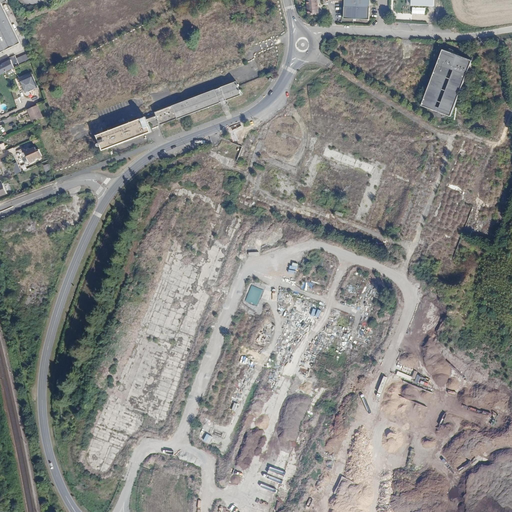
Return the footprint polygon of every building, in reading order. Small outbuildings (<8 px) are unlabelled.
[(0,0),(0,52),(19,42),(0,4),(0,3),(6,0),(5,0),(0,0)] [(307,8),(308,13),(319,12),(317,0),(306,0),(307,5),(308,5),(309,7),(307,8)] [(369,8),(344,8),(344,20),(353,20),(356,20),(369,20),(369,8)] [(475,60),(445,49),(424,105),(453,116),(475,60)] [(16,58),(18,64),(29,59),(27,53),(16,58)] [(5,73),(10,71),(6,63),(0,66),(0,67),(3,74),(5,73)] [(33,77),(19,82),(25,95),(38,91),(33,77)] [(239,92),(235,83),(156,114),(161,127),(242,95),(240,91),(239,92)] [(32,122),(42,118),(38,104),(27,108),(32,122)] [(24,125),(24,124),(22,125),(18,117),(21,116),(20,116),(10,120),(14,130),(24,125)] [(97,137),(103,151),(150,133),(145,119),(97,137)] [(222,136),(218,143),(229,147),(232,140),(222,136)] [(28,149),(23,151),(24,152),(23,153),(23,154),(24,156),(25,156),(26,156),(29,162),(31,161),(31,162),(34,160),(34,159),(38,157),(34,147),(28,150),(28,149)] [(11,164),(14,174),(21,172),(17,162),(11,164)] [(245,301),(257,306),(263,290),(251,285),(245,301)]
